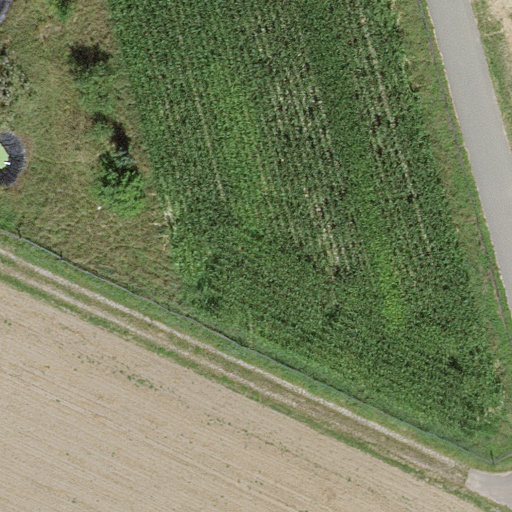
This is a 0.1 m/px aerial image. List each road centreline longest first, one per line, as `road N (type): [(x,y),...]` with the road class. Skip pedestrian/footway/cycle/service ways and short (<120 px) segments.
road 1 (track): [(0,266),(511,501)]
road 2 (unclassified): [(511,284),(436,0)]
